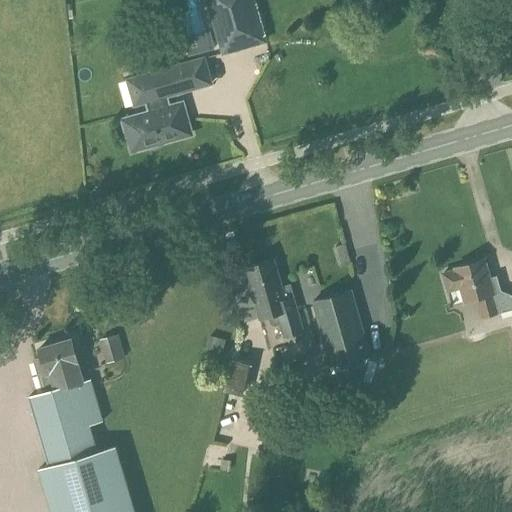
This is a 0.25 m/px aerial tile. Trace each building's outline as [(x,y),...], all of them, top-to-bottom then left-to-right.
[(174,0),(178,35),(198,34),(194,0),(174,0)] [(208,0),(224,54),(266,42),(254,0),(208,0)] [(205,35),(181,38),(183,50),(207,47),(205,35)] [(126,81),(133,107),(147,102),(150,113),(124,121),(125,124),(124,127),(124,130),(125,133),(127,135),(129,138),(133,152),(147,148),(150,148),(153,148),(156,147),(159,146),(161,144),(192,135),(183,104),(170,108),(167,97),(212,84),(205,59),(126,81)] [(290,284),(282,286),(275,260),(246,268),(254,296),(271,292),(273,299),(277,298),(278,301),(286,299),(294,296),(290,284)] [(490,279),(484,260),(456,268),(457,271),(444,275),(449,293),(462,289),(467,303),(477,300),(482,319),(511,309),(511,296),(500,292),(496,278),(490,279)] [(332,365),(371,354),(352,290),(313,302),(332,365)] [(289,311),(286,299),(278,301),(277,298),(273,299),(271,292),(254,296),(261,319),(289,311)] [(125,357),(117,333),(99,338),(106,362),(125,357)] [(208,351),(226,353),(229,340),(212,337),(208,351)] [(30,397),(49,466),(49,467),(98,454),(98,452),(90,426),(102,423),(90,380),(84,382),(72,340),(40,349),(43,359),(36,361),(45,393),(30,397)] [(229,375),(246,379),(250,364),(232,359),(229,375)] [(242,397),(246,379),(229,375),(225,392),(242,397)] [(217,395),(212,420),(229,424),(235,399),(217,395)] [(134,511),(117,447),(98,452),(98,454),(49,467),(49,466),(40,469),(51,511),(134,511)]
